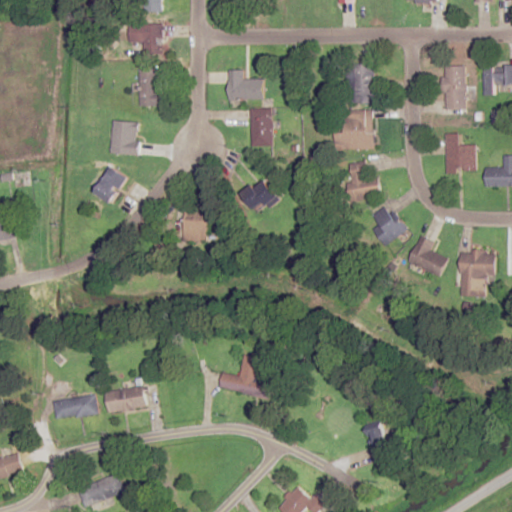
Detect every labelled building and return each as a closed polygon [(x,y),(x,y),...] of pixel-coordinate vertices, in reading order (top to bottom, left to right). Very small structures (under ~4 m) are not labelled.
[(164,0),(144,0),(144,11),(164,11),(164,0)] [(145,55),(164,55),(164,23),(131,23),(131,41),(145,41),(145,55)] [(485,64),(485,94),(497,94),(497,85),(511,84),(511,63),(507,64),(507,71),(497,71),(497,64),(485,64)] [(376,64),(347,64),(347,101),(376,101),(376,64)] [(446,108),(467,108),(467,65),(446,65),(446,108)] [(161,105),(161,68),(141,68),(141,105),(161,105)] [(245,70),(230,70),(230,99),(265,99),(265,79),(245,79),(245,70)] [(273,144),(273,108),(253,108),(253,144),(273,144)] [(375,148),(376,109),(347,108),(347,131),(338,131),(338,148),(375,148)] [(139,154),(142,121),(115,119),(113,152),(139,154)] [(463,132),(447,132),(448,172),(479,171),(478,143),(463,143),(463,132)] [(487,186),(511,185),(511,154),(505,154),(505,167),(487,167),(487,186)] [(383,195),(380,176),(368,179),(364,160),(351,163),(354,180),(348,182),(351,200),(383,195)] [(131,176),(115,165),(97,191),(113,202),(131,176)] [(244,194),(259,211),(279,194),(264,177),(244,194)] [(375,214),(382,223),(375,229),(388,245),(409,229),(389,204),(375,214)] [(185,242),(210,242),(210,210),(185,210),(185,242)] [(0,219),(0,240),(16,237),(12,217),(0,219)] [(436,240),(423,234),(411,262),(442,275),(450,258),(432,250),(436,240)] [(462,296),(487,297),(487,274),(497,274),(497,250),(462,250),(462,296)] [(243,374),(225,371),(222,388),(270,396),(274,379),(262,377),(266,357),(246,353),(243,374)] [(108,390),(110,411),(149,407),(147,386),(108,390)] [(98,394),(56,400),(58,419),(101,413),(98,394)] [(380,462),(394,459),(387,426),(373,429),(380,462)] [(0,457),(0,478),(23,471),(18,452),(0,457)] [(81,485),(85,503),(127,494),(122,475),(81,485)] [(319,511),(329,501),(320,493),(315,499),(300,485),(280,507),(284,511),(307,511),(310,509),(313,511),(319,511)]
